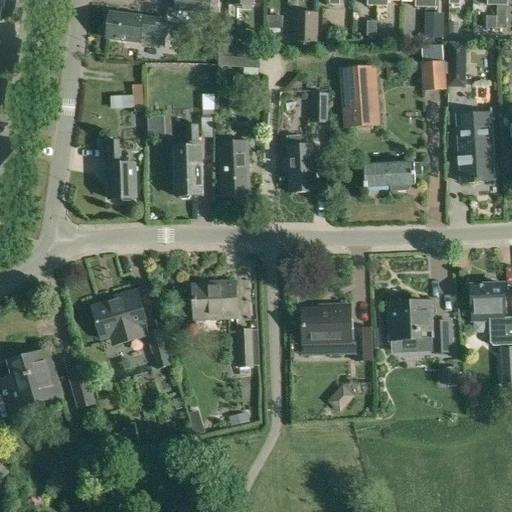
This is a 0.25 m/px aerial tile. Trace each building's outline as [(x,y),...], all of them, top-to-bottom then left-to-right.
[(197,13),(210,15),(212,5),(227,7),(228,0),(175,0),(174,11),(176,11),(175,19),(196,22),(197,13)] [(427,0),(425,0),(425,8),(436,8),(436,0),(427,0)] [(104,36),(108,39),(140,43),(141,35),(165,38),(167,21),(111,14),(109,25),(105,28),(104,36)] [(295,14),(294,42),(317,42),(318,14),(295,14)] [(282,19),(266,18),(266,31),(276,31),(282,31),(282,22),(282,19)] [(458,24),(450,24),(450,34),(458,35),(458,24)] [(424,25),(424,37),(444,38),(444,26),(424,25)] [(449,87),(465,87),(465,45),(450,44),(449,87)] [(221,50),(220,67),(259,69),(259,52),(221,50)] [(444,65),(423,66),(424,91),(446,90),(444,65)] [(376,68),(342,71),(346,129),(380,126),(376,68)] [(142,86),(134,86),(134,96),(114,96),(114,109),(136,108),(136,106),(143,105),(142,86)] [(312,94),(311,124),(328,124),(328,94),(312,94)] [(462,138),(460,138),(463,183),(463,184),(493,182),(493,181),(491,153),(494,153),(494,155),(495,155),(492,109),(491,109),(491,114),(461,116),(462,138)] [(186,126),(187,142),(199,142),(198,126),(186,126)] [(287,138),(288,148),(290,194),(316,192),(315,160),(314,147),(302,147),(302,138),(287,138)] [(105,167),(108,167),(109,199),(122,199),(124,202),(131,201),(133,199),(136,198),(135,165),(119,165),(118,142),(104,143),(105,167)] [(224,197),(233,196),(233,199),(236,202),(247,202),(249,198),(249,195),(247,142),(222,144),(224,197)] [(175,148),(175,165),(176,197),(179,197),(182,199),(189,199),(191,196),(203,196),(202,164),(201,164),(201,147),(175,148)] [(392,193),(404,192),(408,186),(415,185),(415,177),(422,177),(421,165),(364,168),(365,182),(364,182),(364,191),(368,190),(390,188),(390,187),(391,187),(392,193)] [(238,319),(236,282),(220,283),(220,285),(194,286),(195,319),(222,318),(222,320),(238,319)] [(511,318),(505,318),(504,286),(472,287),(473,322),(489,321),(490,344),(494,347),(511,345),(511,318)] [(102,339),(110,337),(113,346),(145,337),(142,327),(148,326),(138,290),(119,296),(120,299),(93,307),(97,321),(96,321),(102,339)] [(433,324),(432,302),(378,305),(378,307),(390,306),(392,341),(433,339),(434,353),(451,352),(450,323),(433,324)] [(302,312),(304,346),(351,344),(350,306),(331,307),(331,311),(302,312)] [(371,329),(355,330),(357,362),(372,361),(371,329)] [(148,334),(156,362),(159,370),(171,367),(160,330),(148,334)] [(251,331),(238,331),(240,368),(253,368),(251,331)] [(43,352),(12,361),(16,375),(0,379),(0,381),(10,416),(28,411),(26,403),(61,393),(57,379),(51,380),(43,352)] [(66,368),(78,411),(97,405),(86,363),(66,368)] [(140,447),(135,428),(113,435),(119,453),(140,447)] [(203,428),(194,431),(196,438),(205,435),(203,428)]
